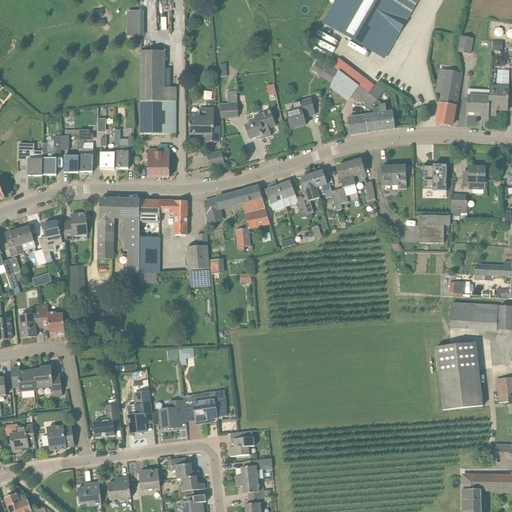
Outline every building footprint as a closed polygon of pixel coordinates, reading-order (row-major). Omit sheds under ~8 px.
[(323,24),(381,58),(414,0),(336,0),(323,24)] [(96,28),(108,24),(103,8),(91,11),(96,28)] [(127,8),(128,34),(145,34),(145,8),(127,8)] [(472,39),(460,37),(458,53),(470,55),(472,39)] [(140,52),(141,102),(141,135),(175,136),(177,88),(165,88),(165,52),(140,52)] [(332,83),(338,72),(328,66),(329,65),(319,59),(315,67),(324,72),(322,76),(332,83)] [(350,136),(383,131),(380,108),(376,108),(373,106),(377,101),(368,94),(339,71),(338,72),(339,72),(338,72),(332,83),(346,92),(348,90),(371,108),(370,110),(372,111),(373,111),(373,115),(348,119),(350,136)] [(444,84),(437,126),(451,127),(460,77),(445,74),(444,84)] [(375,84),(368,94),(377,101),(384,91),(375,84)] [(276,94),(274,85),(267,87),(269,95),(276,94)] [(489,98),(489,117),(496,118),(496,111),(508,112),(509,89),(490,87),(489,98)] [(228,104),(220,105),(221,118),(239,116),(236,91),(227,92),(228,104)] [(489,117),(489,98),(467,97),(467,113),(482,114),(481,121),(488,122),(489,117)] [(286,113),(291,130),(306,126),(303,115),(307,114),(308,117),(315,115),(311,100),(293,105),(294,110),(286,113)] [(383,131),(395,129),(393,113),(392,112),(387,113),(385,105),(379,106),(380,108),(383,131)] [(206,143),(217,143),(217,126),(214,126),(214,109),(199,109),(199,116),(189,116),(189,135),(206,135),(206,143)] [(254,117),(256,121),(250,123),(251,125),(244,127),(250,141),(261,136),(262,140),(271,136),(268,129),(275,127),(270,112),(254,117)] [(128,153),(128,146),(120,146),(120,131),(115,130),(114,152),(114,153),(113,171),(115,171),(115,170),(119,170),(128,170),(129,153),(128,153)] [(61,154),(61,151),(62,137),(54,137),(53,152),(48,152),(48,144),(43,144),(42,152),(43,152),(41,177),(42,177),(42,174),(47,174),(47,176),(56,176),(57,159),(55,159),(55,154),(61,154)] [(83,150),(84,141),(79,141),(79,155),(78,157),(78,174),(79,170),(83,171),(83,173),(92,173),(93,150),(83,150)] [(33,177),(41,177),(43,152),(42,152),(29,151),(29,145),(19,145),(19,160),(28,161),(28,177),(29,177),(29,174),(33,174),(33,177)] [(169,151),(160,151),(156,151),(148,151),(148,178),(170,178),(169,151)] [(113,171),(114,153),(101,153),(100,170),(101,170),(105,170),(113,171)] [(69,174),(78,174),(78,157),(65,156),(64,173),(65,173),(65,171),(69,171),(69,174)] [(208,161),(209,168),(225,165),(223,158),(208,161)] [(349,164),(355,184),(365,181),(364,178),(366,177),(361,160),(349,164)] [(349,164),(337,167),(342,188),(355,184),(349,164)] [(398,187),(398,190),(407,189),(405,166),(381,168),(382,188),(382,187),(398,187)] [(445,191),(446,167),(422,166),(422,180),(432,180),(431,191),(445,191)] [(485,186),(485,168),(475,168),(475,169),(469,169),(469,175),(462,176),(462,187),(471,188),(471,190),(484,190),(485,186)] [(312,175),(319,195),(324,194),(326,199),(332,197),(336,211),(342,209),(341,204),(337,190),(332,192),(326,175),(324,176),(323,171),(312,175)] [(302,199),(308,215),(314,213),(310,201),(320,198),(319,195),(312,175),(301,178),(302,183),(300,184),(305,198),(302,199)] [(281,196),(286,208),(296,204),(301,217),(308,215),(302,199),(301,197),(296,199),(290,182),(277,187),(281,196)] [(372,182),(365,183),(368,201),(375,200),(372,182)] [(281,196),(277,187),(265,192),(272,209),(279,206),(276,198),(281,196)] [(204,202),(205,215),(207,227),(214,226),(213,213),(218,211),(233,207),(241,205),(262,199),(258,188),(238,193),(204,202)] [(337,190),(341,204),(348,202),(344,188),(337,190)] [(467,213),(467,195),(452,195),(451,216),(460,217),(459,213),(467,213)] [(139,223),(139,201),(121,200),(120,201),(113,201),(113,200),(100,200),(97,261),(111,261),(112,218),(124,219),(124,251),(127,251),(128,273),(139,273),(139,251),(139,223)] [(139,201),(139,223),(160,223),(160,213),(170,213),(170,218),(175,218),(175,235),(186,236),(187,202),(139,201)] [(248,229),(236,230),(238,252),(244,252),(244,248),(250,247),(248,231),(248,230),(270,226),(266,211),(253,214),(254,219),(246,221),(248,229)] [(87,226),(86,214),(71,216),(71,222),(64,223),(66,241),(73,240),(72,238),(87,236),(86,226),(87,226)] [(420,216),(419,243),(444,243),(444,226),(450,226),(450,216),(420,216)] [(57,222),(42,225),(45,237),(39,239),(42,250),(47,263),(52,262),(49,252),(57,250),(55,245),(53,238),(61,236),(57,222)] [(35,246),(30,228),(18,231),(24,252),(32,249),(31,247),(35,246)] [(24,252),(18,231),(5,235),(12,258),(25,254),(24,252)] [(186,248),(187,258),(188,271),(209,269),(206,235),(198,235),(199,247),(186,248)] [(47,263),(42,250),(34,252),(38,266),(47,263)] [(511,255),(511,256),(511,262),(503,261),(504,266),(476,264),(476,276),(491,277),(511,277),(511,255)] [(16,258),(9,260),(14,274),(21,272),(16,258)] [(14,274),(9,260),(3,262),(4,266),(12,290),(19,288),(14,274)] [(223,274),(222,261),(210,262),(211,274),(223,274)] [(86,300),(84,265),(70,266),(71,287),(74,287),(74,300),(86,300)] [(190,273),(191,287),(209,285),(208,271),(190,273)] [(36,285),(52,280),(50,272),(33,277),(36,285)] [(511,279),(511,290),(498,289),(497,298),(511,299),(511,279)] [(466,283),(454,283),(454,294),(466,294),(466,283)] [(452,304),(450,328),(497,330),(498,306),(452,304)] [(56,336),(65,335),(64,314),(56,315),(56,313),(48,314),(47,305),(41,306),(41,309),(42,325),(42,329),(49,328),(49,334),(54,334),(56,333),(56,336)] [(511,332),(511,308),(500,308),(498,331),(511,332)] [(0,340),(12,339),(10,320),(1,321),(0,309),(0,340)] [(19,317),(22,339),(36,337),(35,326),(36,326),(36,325),(41,325),(42,325),(41,309),(33,310),(33,315),(19,317)] [(475,343),(449,346),(436,347),(443,410),(482,406),(475,343)] [(36,389),(52,388),(53,396),(62,395),(60,376),(52,377),(51,368),(41,369),(41,371),(34,371),(36,389)] [(36,391),(36,389),(34,371),(20,373),(20,369),(11,370),(12,388),(19,387),(20,393),(36,391)] [(106,396),(117,394),(115,377),(104,379),(106,396)] [(511,384),(511,378),(496,380),(499,403),(508,402),(509,415),(511,414),(511,384)] [(130,428),(131,434),(146,433),(145,421),(152,420),(153,424),(150,393),(134,395),(136,416),(129,417),(130,428)] [(205,421),(218,419),(217,410),(220,409),(218,393),(202,395),(192,396),(196,426),(197,425),(202,424),(202,425),(205,424),(205,421)] [(160,411),(162,431),(180,429),(179,418),(184,417),(185,424),(186,424),(184,402),(169,404),(170,410),(160,411)] [(114,430),(121,430),(118,405),(106,406),(108,421),(93,423),(95,438),(102,438),(103,438),(103,437),(107,437),(107,438),(107,437),(115,436),(114,430)] [(28,444),(35,443),(33,426),(16,428),(17,434),(10,435),(13,454),(23,452),(22,447),(27,447),(28,449),(28,444)] [(47,429),(50,452),(66,450),(66,447),(73,446),(73,447),(74,447),(71,427),(63,428),(63,427),(47,429)] [(229,449),(230,458),(249,456),(248,448),(254,447),(253,438),(250,438),(249,432),(230,434),(232,444),(234,443),(235,448),(229,449)] [(511,460),(511,447),(495,446),(495,453),(511,454),(510,460),(511,460)] [(167,461),(167,466),(171,466),(171,471),(176,471),(177,480),(181,479),(196,478),(199,478),(198,472),(192,473),(191,465),(186,465),(186,459),(167,461)] [(235,477),(236,482),(258,480),(257,471),(261,470),(272,469),(271,459),(256,461),(250,462),(245,462),(245,468),(241,469),(242,476),(235,477)] [(145,475),(139,476),(141,491),(160,489),(158,471),(144,472),(145,475)] [(480,491),(511,491),(511,477),(463,477),(462,491),(480,491)] [(122,483),(108,484),(109,501),(131,498),(130,492),(129,486),(129,478),(121,479),(122,483)] [(179,498),(186,498),(194,497),(193,492),(204,490),(204,484),(197,485),(196,478),(181,479),(182,488),(178,488),(179,498)] [(259,488),(258,480),(236,482),(236,488),(243,487),(244,495),(248,494),(249,500),(264,498),(263,491),(263,488),(259,488)] [(101,506),(99,483),(92,484),(92,488),(77,489),(79,505),(94,503),(94,507),(101,506)] [(481,511),(480,491),(462,491),(462,502),(462,511),(481,511)] [(17,494),(5,498),(9,511),(38,511),(35,511),(32,511),(28,501),(20,504),(17,494)] [(194,498),(194,497),(186,498),(187,503),(182,503),(182,511),(203,511),(203,506),(201,507),(201,503),(206,503),(205,496),(194,498)] [(261,511),(261,508),(265,508),(264,498),(249,500),(249,505),(245,506),(245,511),(261,511)]
